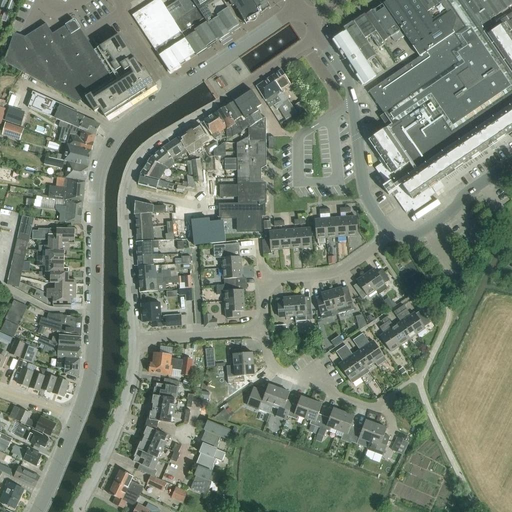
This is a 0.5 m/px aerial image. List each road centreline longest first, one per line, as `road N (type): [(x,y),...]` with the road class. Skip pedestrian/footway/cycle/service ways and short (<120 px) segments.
road 1 (residential): [(133,341),(124,198),(138,159),(318,35)]
road 2 (tertiary): [(75,418),(91,360),(99,163),(118,129),(174,92)]
road 3 (tertiary): [(389,230),(362,185),(352,92),(318,35)]
road 4 (residential): [(265,332),(261,281),(337,272),(389,230)]
road 5 (residential): [(390,397),(374,409),(282,374),(269,361),(265,332)]
road 6 (tertiary): [(174,92),(300,6)]
road 7 (tertiary): [(511,162),(418,233),(389,230)]
road 8 (residential): [(133,341),(265,332)]
